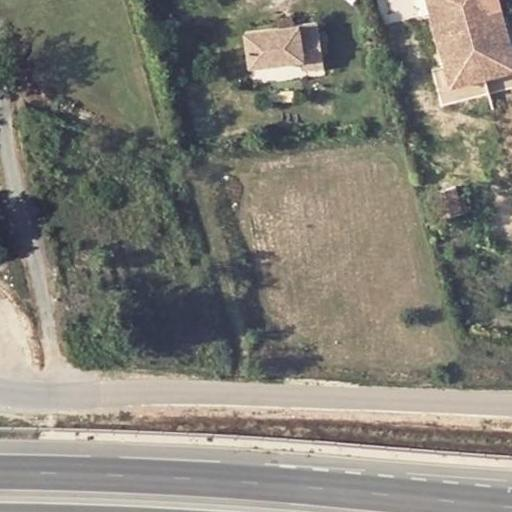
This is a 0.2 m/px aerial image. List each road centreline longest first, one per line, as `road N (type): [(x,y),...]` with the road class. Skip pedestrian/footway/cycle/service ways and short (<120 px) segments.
road 1 (unclassified): [(511,402),(0,394)]
road 2 (trunk): [(498,511),(0,474)]
